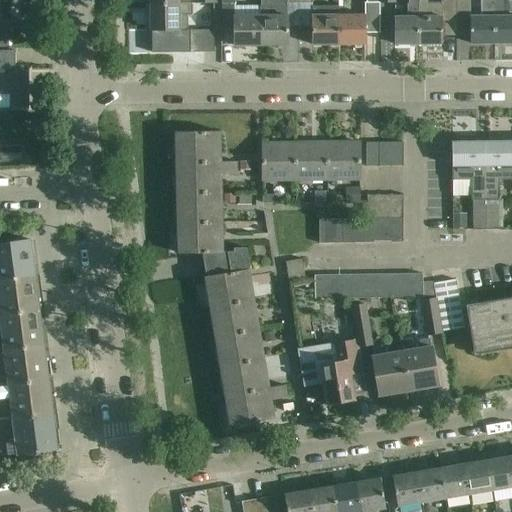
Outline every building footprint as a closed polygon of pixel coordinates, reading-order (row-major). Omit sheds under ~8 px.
[(417,45),(416,0),(408,0),(408,5),(407,5),(407,18),(394,18),(394,45),(417,45)] [(455,14),(454,0),(440,0),(441,4),(427,4),(427,0),(416,0),(417,45),(442,45),(442,14),(455,14)] [(469,0),(454,0),(455,14),(469,14),(469,0)] [(493,44),(492,0),(480,0),(481,17),(469,17),(470,44),(493,44)] [(511,0),(492,0),(493,44),(511,43),(511,0)] [(191,7),(150,7),(150,31),(187,31),(187,16),(192,16),(191,7)] [(260,8),(260,18),(260,46),(287,46),(287,16),(277,16),(276,7),(260,8)] [(312,7),(312,26),(312,46),(338,45),(337,16),(337,7),(312,7)] [(365,45),(365,15),(337,16),(338,45),(365,45)] [(260,46),(260,18),(234,18),(234,47),(260,46)] [(202,53),(202,31),(190,31),(190,53),(202,53)] [(214,53),(213,31),(202,31),(202,53),(214,53)] [(0,51),(0,108),(12,109),(28,108),(28,67),(15,67),(15,52),(7,52),(0,51)] [(206,277),(204,278),(230,427),(274,419),(274,418),(268,419),(243,272),(250,271),(246,249),(233,249),(233,252),(217,253),(214,133),(220,133),(220,132),(174,133),(178,254),(202,254),(206,277)] [(511,142),(484,143),(485,201),(499,201),(499,181),(511,180),(511,142)] [(379,167),(378,143),(366,144),(366,164),(366,167),(379,167)] [(390,143),(378,143),(379,167),(390,167),(390,143)] [(403,143),(390,143),(390,167),(403,167),(403,143)] [(484,143),(452,143),(452,181),(471,181),(471,201),(485,201),(484,143)] [(295,181),(295,144),(262,144),(262,181),(295,181)] [(327,144),(295,144),(295,181),(327,180),(327,144)] [(359,144),(327,144),(327,180),(360,180),(359,144)] [(220,163),(220,175),(236,175),(236,162),(220,163)] [(366,219),(378,219),(379,195),(367,195),(366,219)] [(391,195),(379,195),(378,219),(390,219),(391,195)] [(402,195),(391,195),(390,219),(402,219),(402,195)] [(272,196),(262,196),(262,204),(272,204),(272,196)] [(366,219),(354,220),(355,243),(367,243),(366,219)] [(378,219),(366,219),(367,243),(378,243),(378,219)] [(390,219),(378,219),(378,243),(390,243),(390,219)] [(390,219),(390,243),(402,243),(402,219),(390,219)] [(331,244),(330,220),(318,220),(319,244),(331,244)] [(342,220),(330,220),(331,244),(343,244),(342,220)] [(354,220),(342,220),(343,244),(355,243),(354,220)] [(0,280),(34,277),(30,241),(0,244),(0,280)] [(285,263),(288,283),(305,280),(302,260),(285,263)] [(422,274),(410,275),(410,298),(423,298),(422,282),(422,274)] [(350,275),(338,276),(338,299),(350,299),(350,275)] [(362,275),(350,275),(350,299),(362,299),(362,275)] [(374,275),(362,275),(362,299),(374,299),(374,275)] [(386,275),(374,275),(374,299),(386,298),(386,275)] [(398,275),(386,275),(386,298),(398,298),(398,275)] [(410,275),(398,275),(398,298),(410,298),(410,275)] [(327,299),(326,276),(314,276),(314,299),(327,299)] [(338,276),(326,276),(327,299),(338,299),(338,276)] [(0,316),(39,311),(34,277),(0,280),(0,316)] [(432,282),(422,282),(423,298),(435,296),(432,282)] [(441,333),(435,299),(421,301),(427,335),(441,333)] [(511,304),(474,311),(473,307),(473,304),(465,306),(470,336),(476,335),(479,347),(495,344),(497,352),(511,348),(511,304)] [(351,307),(358,347),(372,345),(365,305),(351,307)] [(0,352),(43,347),(39,311),(0,316),(0,352)] [(417,349),(401,352),(408,391),(438,386),(431,347),(430,347),(429,339),(415,341),(417,349)] [(320,366),(301,369),(303,384),(322,381),(323,385),(326,405),(354,400),(354,398),(350,375),(361,373),(358,354),(356,340),(332,344),(335,363),(320,366)] [(408,391),(401,352),(386,354),(385,346),(371,349),(372,357),(379,396),(408,391)] [(0,386),(9,386),(48,381),(43,347),(0,352),(0,386)] [(0,420),(13,419),(52,415),(48,381),(9,386),(0,386),(0,420)] [(286,398),(284,386),(268,388),(271,401),(286,398)] [(52,415),(13,419),(15,437),(3,439),(3,443),(0,443),(0,456),(56,450),(52,415)] [(511,487),(511,464),(511,457),(487,461),(492,491),(511,487)] [(492,491),(487,461),(463,465),(468,495),(492,491)] [(468,495),(463,465),(440,469),(445,499),(468,495)] [(445,499),(440,469),(416,473),(421,503),(445,499)] [(421,503),(416,473),(392,477),(395,497),(397,507),(421,503)] [(380,479),(356,483),(360,511),(373,511),(374,511),(385,509),(383,499),(380,479)] [(360,511),(356,483),(332,487),(336,511),(360,511)] [(336,511),(332,487),(308,491),(312,511),(336,511)] [(312,511),(308,491),(284,495),(286,511),(312,511)] [(278,511),(276,497),(265,499),(267,511),(278,511)] [(267,511),(265,499),(253,501),(255,511),(267,511)] [(255,511),(253,501),(242,502),(243,511),(255,511)]
